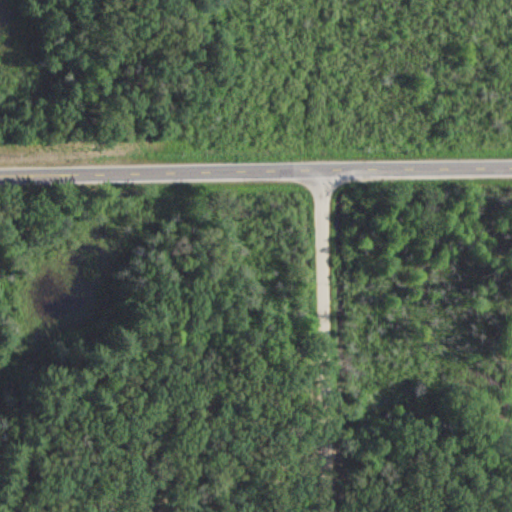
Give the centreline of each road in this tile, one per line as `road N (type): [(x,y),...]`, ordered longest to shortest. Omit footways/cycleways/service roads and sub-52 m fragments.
road 1 (tertiary): [(0,175),(511,164)]
road 2 (residential): [(321,511),(315,169)]
